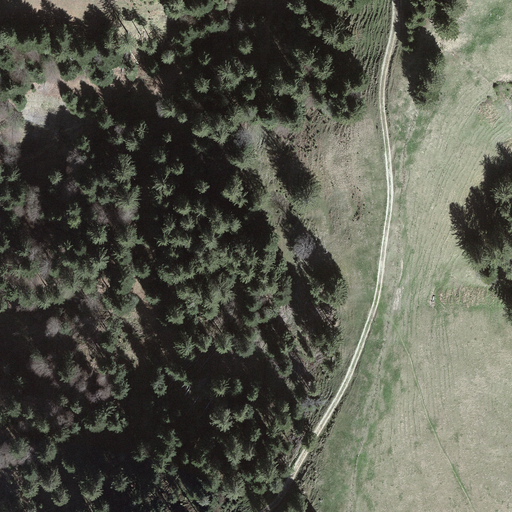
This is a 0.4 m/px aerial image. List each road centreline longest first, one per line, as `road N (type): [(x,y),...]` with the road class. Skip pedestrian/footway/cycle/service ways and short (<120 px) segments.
road 1 (track): [(379,285),(350,374),(264,511)]
road 2 (track): [(395,0),(381,92),(389,177)]
